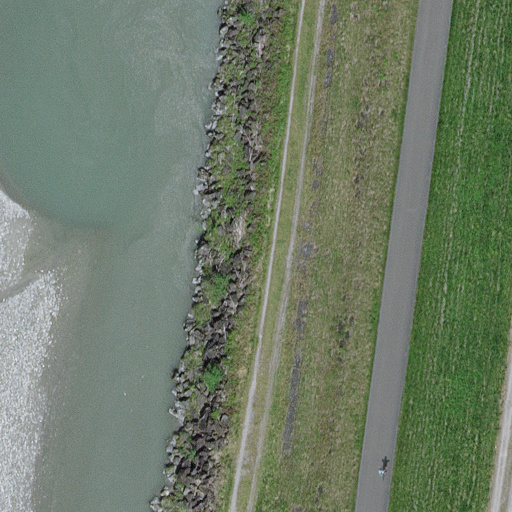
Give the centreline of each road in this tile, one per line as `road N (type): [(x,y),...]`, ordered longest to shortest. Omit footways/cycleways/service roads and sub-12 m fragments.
road 1 (track): [(374,511),(437,0)]
road 2 (track): [(302,0),(244,511)]
